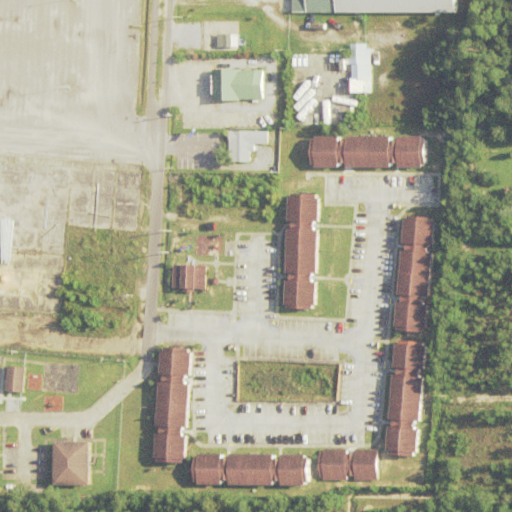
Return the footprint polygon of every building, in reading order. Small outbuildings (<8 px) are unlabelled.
[(292,14),(292,0),(456,0),(456,15),(292,14)] [(237,33),(216,34),(216,48),(238,47),(237,33)] [(351,79),(351,64),(349,64),(349,54),(350,54),(350,45),(366,44),(366,79),(351,79)] [(211,101),(212,71),(262,71),(262,101),(211,101)] [(353,81),(365,80),(365,91),(353,91),(353,81)] [(229,132),(267,132),(267,145),(253,145),(253,152),(249,152),(249,163),(229,163),(229,132)] [(389,168),(389,165),(424,166),(426,137),(396,135),(396,138),(338,135),(338,137),(310,136),(309,166),(337,167),(337,165),(389,168)] [(0,162),(140,174),(135,233),(65,228),(57,316),(0,311),(0,162)] [(284,307),(314,308),(315,277),(316,222),(317,222),(318,194),(287,193),(284,307)] [(397,296),(396,296),(394,329),(423,332),(426,297),(427,298),(431,246),(432,246),(434,217),(403,215),(397,296)] [(205,265),(172,264),(171,289),(205,290),(205,265)] [(385,455),(415,457),(417,426),(419,426),(423,374),(425,342),(394,340),(392,368),(388,420),(385,455)] [(153,461),(184,462),(188,376),(189,376),(190,349),(159,347),(153,461)] [(5,391),(7,365),(25,367),(23,392),(5,391)] [(56,444),(90,444),(90,488),(56,488),(56,444)] [(377,450),(346,450),(346,449),(319,449),(318,480),(354,480),(377,481),(377,450)] [(307,486),(308,455),(280,454),(280,455),(224,453),(224,454),(193,453),(193,483),(280,485),(307,486)]
